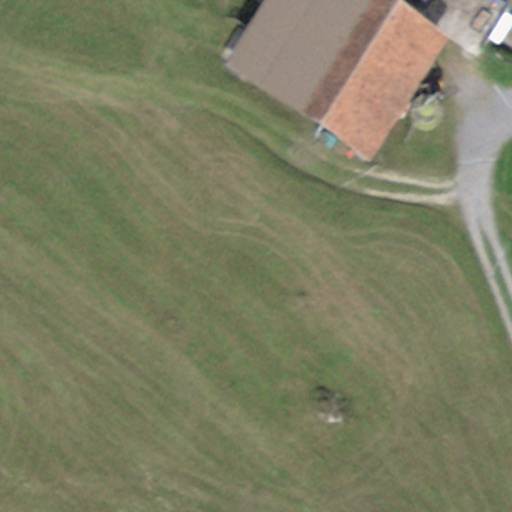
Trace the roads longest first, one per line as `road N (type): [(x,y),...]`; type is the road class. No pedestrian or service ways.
road 1 (track): [(472,188),(372,184),(332,168),(242,109),(197,93),(80,78),(0,55)]
road 2 (track): [(472,188),(511,306)]
